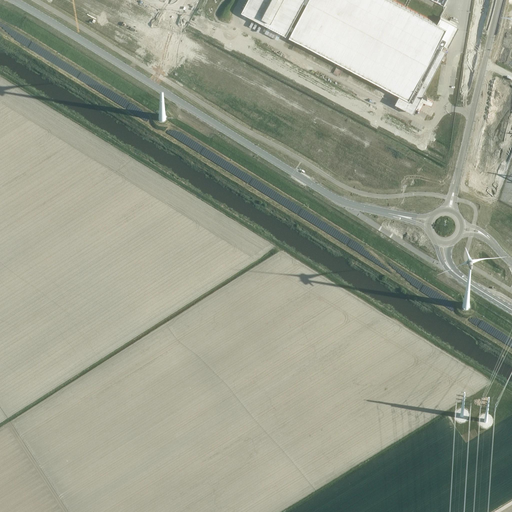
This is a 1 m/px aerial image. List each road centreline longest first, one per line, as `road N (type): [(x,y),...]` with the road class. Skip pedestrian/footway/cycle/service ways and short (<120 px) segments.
road 1 (primary): [(11,0),(321,190),(388,213)]
road 2 (unclassified): [(449,210),(499,0)]
